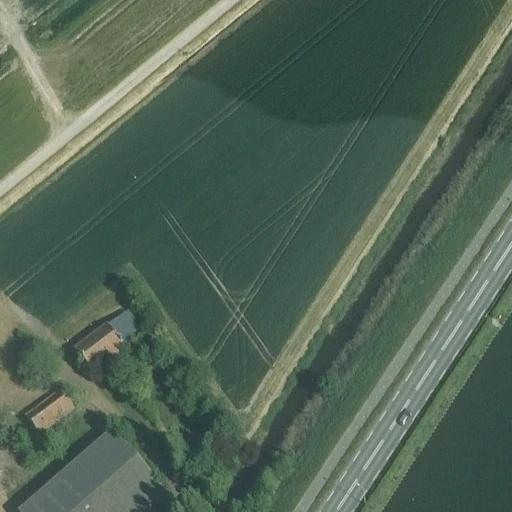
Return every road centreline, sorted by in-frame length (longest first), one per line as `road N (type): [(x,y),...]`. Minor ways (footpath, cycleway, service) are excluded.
road 1 (primary): [(339,511),(511,248)]
road 2 (unclassified): [(232,0),(0,192)]
